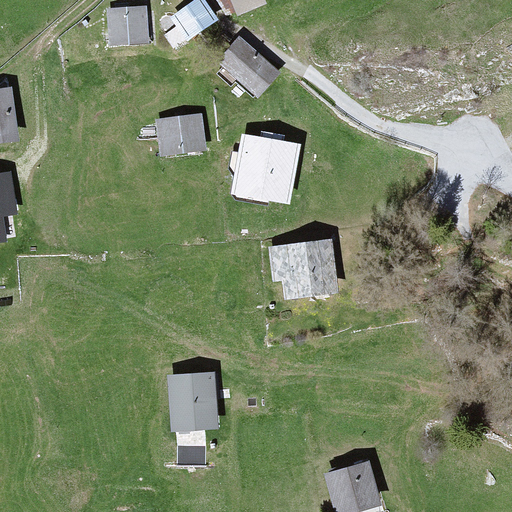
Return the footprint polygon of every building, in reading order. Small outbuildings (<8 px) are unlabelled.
[(268,0),(234,0),(247,21),(275,11),(268,0)] [(201,6),(175,26),(194,47),(221,27),(201,6)] [(151,12),(110,14),(112,52),(153,51),(151,12)] [(288,77),(244,49),(228,71),(263,103),(288,77)] [(16,94),(0,96),(0,150),(25,149),(16,94)] [(205,121),(161,128),(166,163),(213,156),(205,121)] [(298,144),(242,133),(231,191),(288,202),(298,144)] [(15,174),(0,174),(0,243),(8,243),(6,214),(17,214),(15,174)] [(333,245),(275,253),(279,289),(288,289),(294,307),(341,301),(333,245)] [(223,376),(171,382),(176,436),(225,433),(223,376)] [(375,468),(332,481),(339,511),(361,511),(391,504),(375,468)]
